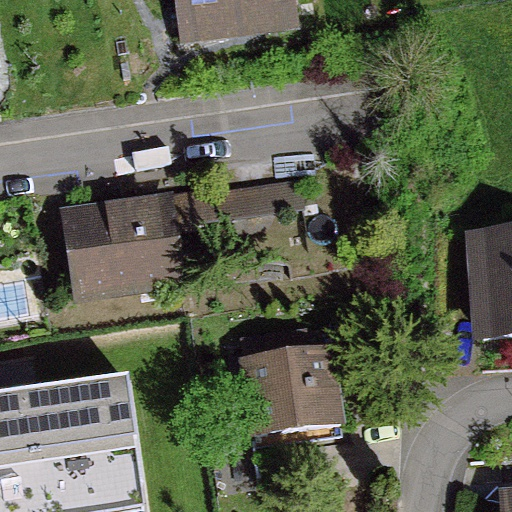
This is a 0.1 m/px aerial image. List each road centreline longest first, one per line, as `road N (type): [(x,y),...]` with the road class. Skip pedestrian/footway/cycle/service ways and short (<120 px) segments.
road 1 (residential): [(429,117),(0,181)]
road 2 (residential): [(426,511),(438,459),(455,431),(476,411),(511,400)]
